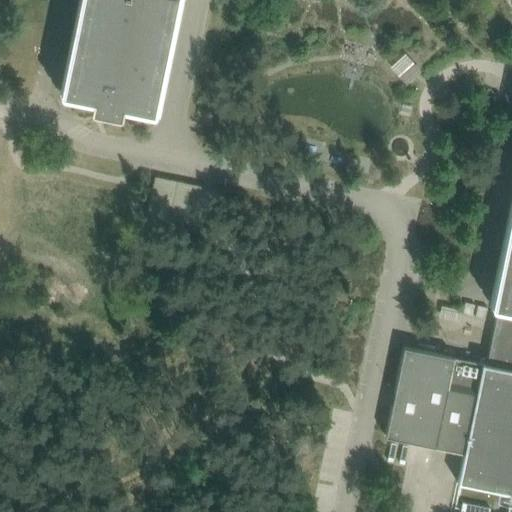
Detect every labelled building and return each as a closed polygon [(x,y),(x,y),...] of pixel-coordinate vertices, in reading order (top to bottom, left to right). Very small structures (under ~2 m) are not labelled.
[(511,0),(81,0),(62,95),(92,101),(90,110),(92,112),(118,118),(120,116),(122,107),(152,114),(175,0),(511,0),(511,213),(495,296),(493,307),(498,308),(511,310),(511,0)] [(95,314),(114,187),(7,171),(13,130),(0,128),(0,247),(64,257),(57,309),(95,314)] [(191,203),(193,182),(160,180),(160,184),(168,184),(167,195),(177,196),(177,203),(191,203)] [(485,365),(511,369),(511,310),(498,308),(485,365)] [(457,479),(456,483),(511,494),(511,369),(485,365),(403,348),(384,437),(462,453),(457,479)]
